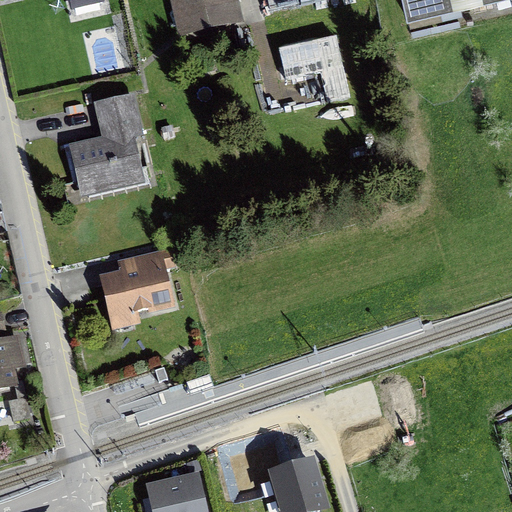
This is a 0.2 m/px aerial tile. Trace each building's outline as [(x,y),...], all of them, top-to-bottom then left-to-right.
[(176,0),(184,34),(237,22),(232,0),(176,0)] [(405,0),(409,14),(472,0),(405,0)] [(129,96),(98,103),(107,142),(70,150),(80,193),(141,179),(131,135),(138,133),(129,96)] [(123,276),(106,280),(115,318),(167,306),(158,268),(169,265),(166,255),(120,265),(123,276)] [(15,338),(0,341),(0,387),(13,385),(10,369),(22,366),(15,338)] [(164,369),(155,372),(159,383),(168,380),(164,369)] [(210,377),(187,384),(191,395),(213,388),(210,377)] [(26,398),(9,402),(14,421),(31,417),(26,398)] [(290,511),(324,511),(328,511),(313,464),(278,475),(290,511)] [(206,511),(198,481),(149,494),(153,511),(206,511)]
